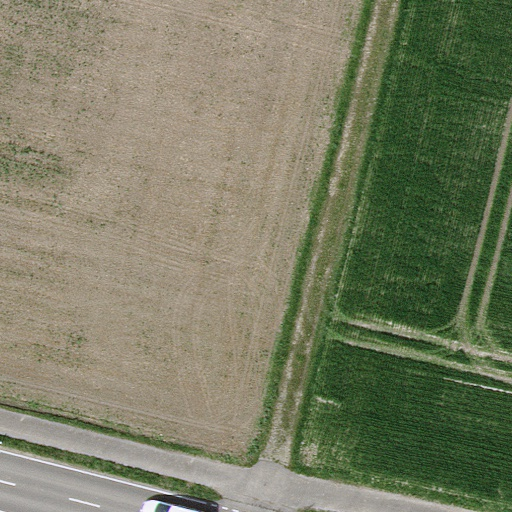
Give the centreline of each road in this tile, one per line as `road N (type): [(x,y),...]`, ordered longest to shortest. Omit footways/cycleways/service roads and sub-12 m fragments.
road 1 (track): [(257,511),(386,0)]
road 2 (track): [(395,511),(0,423)]
